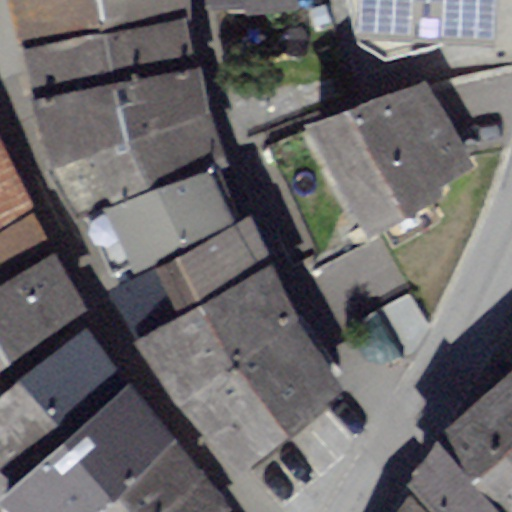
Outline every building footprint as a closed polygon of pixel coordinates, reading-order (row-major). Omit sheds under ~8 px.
[(181,0),(9,0),(10,1),(21,40),(181,13),(181,0)] [(284,0),(206,0),(207,10),(285,7),(284,0)] [(485,0),(347,0),(345,16),(481,34),(485,0)] [(24,52),(33,92),(195,64),(188,39),(181,13),(21,40),(24,52)] [(200,88),(195,64),(33,92),(50,148),(54,164),(206,111),(200,88)] [(463,161),(423,68),(306,119),(352,226),(440,189),(433,174),(463,161)] [(214,134),(206,111),(54,164),(60,179),(72,214),(85,210),(208,166),(224,160),(214,134)] [(0,152),(0,231),(34,213),(0,152)] [(225,201),(208,166),(85,210),(96,235),(113,270),(231,214),(225,201)] [(0,283),(56,252),(34,213),(0,231),(0,283)] [(179,250),(205,299),(272,264),(247,216),(179,250)] [(179,250),(108,287),(134,335),(205,299),(179,250)] [(56,252),(0,283),(0,356),(19,346),(59,324),(88,308),(56,252)] [(272,264),(205,299),(134,335),(142,349),(174,398),(295,308),(283,285),(272,264)] [(322,368),(295,308),(174,398),(245,468),(297,421),(332,389),(322,368)] [(26,379),(72,432),(126,385),(80,332),(26,379)] [(511,511),(511,375),(443,435),(511,511)] [(26,379),(0,401),(0,465),(14,482),(72,432),(26,379)] [(133,393),(126,385),(72,432),(14,482),(3,492),(13,503),(20,511),(96,511),(177,443),(133,393)] [(414,478),(443,511),(511,511),(443,435),(414,478)] [(161,511),(204,475),(190,459),(177,443),(96,511),(161,511)] [(219,492),(204,475),(161,511),(227,511),(233,508),(219,492)] [(424,511),(412,498),(401,511),(424,511)]
